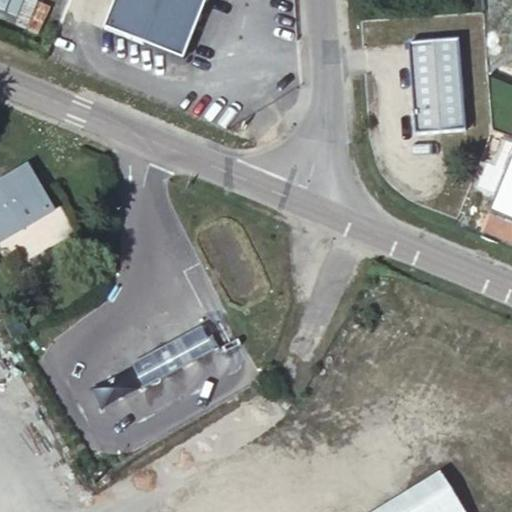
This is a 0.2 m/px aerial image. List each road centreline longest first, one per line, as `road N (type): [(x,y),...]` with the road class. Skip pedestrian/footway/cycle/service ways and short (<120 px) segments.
road 1 (tertiary): [(0,79),(312,207)]
road 2 (tertiary): [(312,207),(511,289)]
road 3 (unclassified): [(312,207),(325,145),(316,0)]
